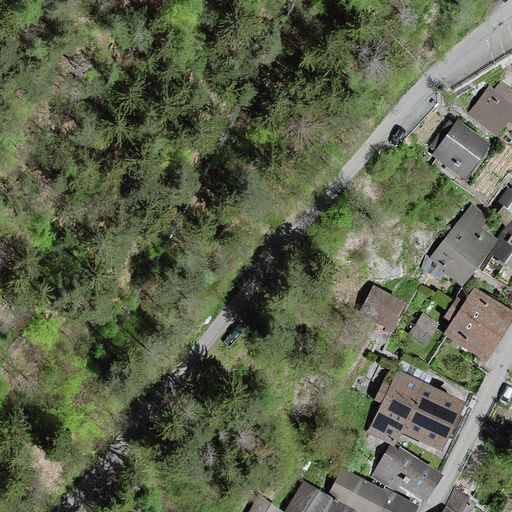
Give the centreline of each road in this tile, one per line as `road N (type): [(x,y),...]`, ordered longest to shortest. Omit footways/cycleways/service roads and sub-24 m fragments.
road 1 (unclassified): [(511,16),(376,144),(69,511)]
road 2 (residential): [(511,341),(423,511)]
